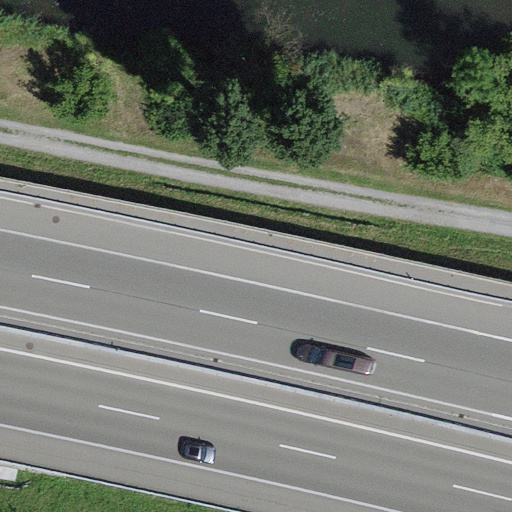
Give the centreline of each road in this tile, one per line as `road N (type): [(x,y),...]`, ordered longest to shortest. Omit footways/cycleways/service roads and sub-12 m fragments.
road 1 (motorway): [(0,382),(511,497)]
road 2 (motorway): [(511,375),(0,263)]
road 3 (track): [(0,140),(511,229)]
